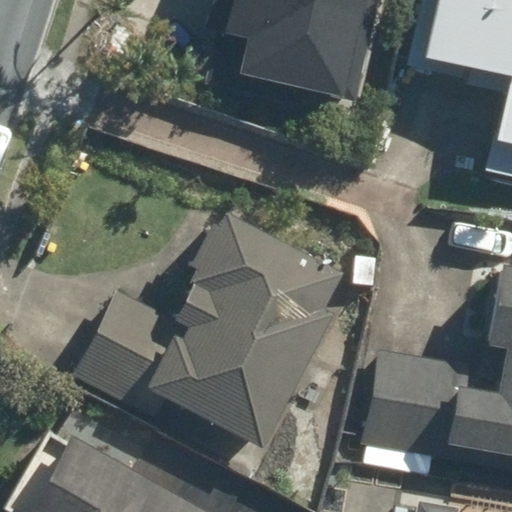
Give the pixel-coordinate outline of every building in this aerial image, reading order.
[(221,0),(202,86),(258,99),(264,73),(351,93),(372,0),(221,0)] [(511,0),(414,0),(401,60),(495,81),(475,176),(511,183),(511,0)] [(347,272),(224,204),(164,314),(116,288),(66,378),(169,434),(186,403),(265,447),(341,308),(331,302),(347,272)] [(365,355),(352,440),(511,464),(511,259),(504,258),(487,373),(365,355)] [(217,511),(76,433),(49,418),(0,505),(12,511),(217,511)]
